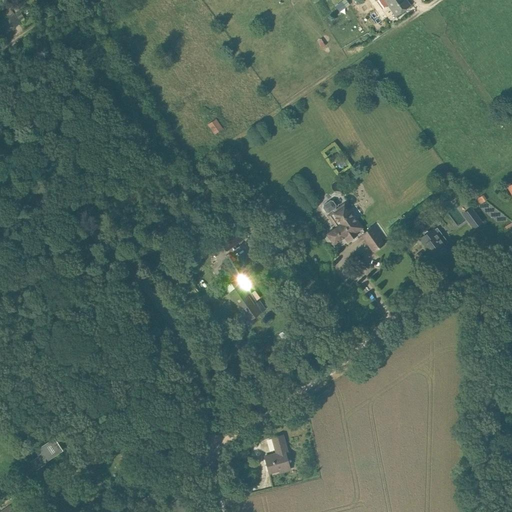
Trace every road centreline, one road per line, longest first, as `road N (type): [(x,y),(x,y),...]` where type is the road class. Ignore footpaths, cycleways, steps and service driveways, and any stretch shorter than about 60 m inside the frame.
road 1 (unclassified): [(212,452),(183,344),(153,296),(105,244),(57,211),(0,188)]
road 2 (track): [(212,452),(417,301),(452,285),(511,275)]
